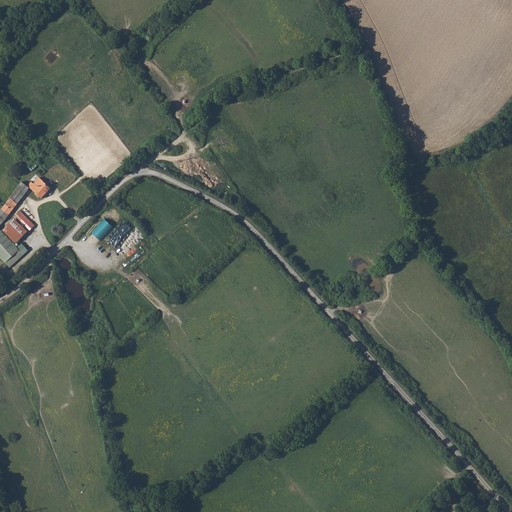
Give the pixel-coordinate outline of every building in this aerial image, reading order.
[(53,186),(38,171),(33,176),(35,178),(49,191),(53,186)] [(35,178),(26,188),(40,200),(49,191),(35,178)] [(0,224),(1,226),(27,192),(25,189),(19,185),(1,209),(2,210),(0,212),(0,224)] [(106,216),(119,231),(126,225),(113,210),(106,216)] [(11,221),(12,222),(24,234),(30,228),(17,215),(11,221)] [(3,232),(15,243),(24,234),(12,222),(3,232)] [(0,254),(9,264),(22,251),(15,243),(3,232),(0,228),(0,254)] [(100,235),(119,257),(125,252),(107,229),(100,235)]
